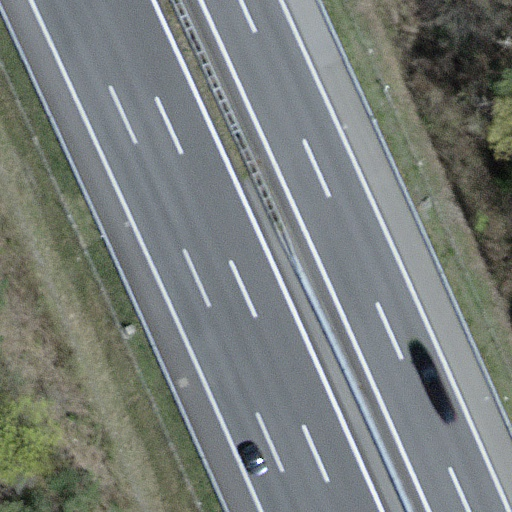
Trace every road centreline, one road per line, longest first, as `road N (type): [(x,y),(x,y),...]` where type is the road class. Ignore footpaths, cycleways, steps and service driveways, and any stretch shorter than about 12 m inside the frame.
road 1 (motorway): [(470,511),(242,0)]
road 2 (motorway): [(90,0),(318,511)]
